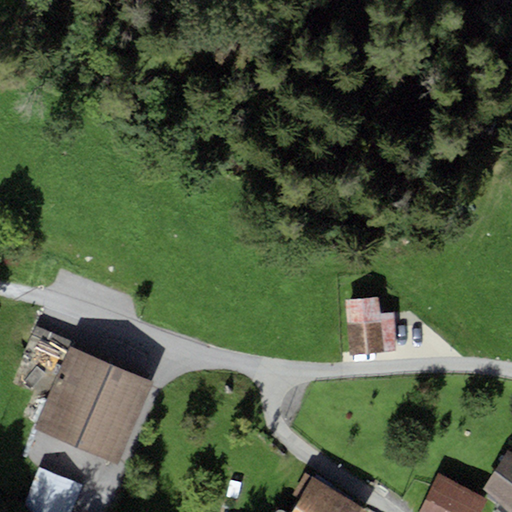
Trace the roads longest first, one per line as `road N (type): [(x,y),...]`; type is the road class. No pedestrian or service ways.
road 1 (residential): [(279,372),(200,354),(0,286)]
road 2 (residential): [(511,371),(448,364),(279,372)]
road 3 (residential): [(279,372),(276,428),(388,511)]
